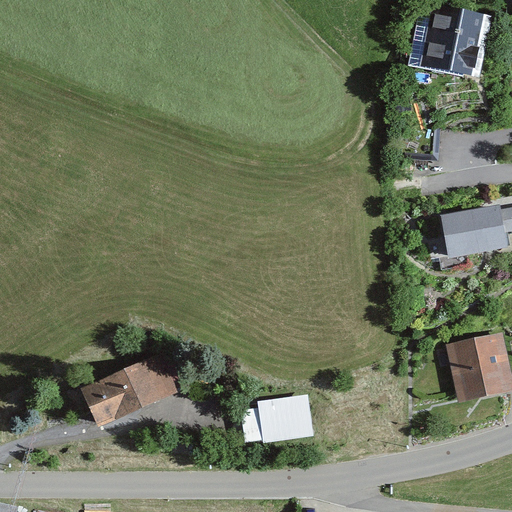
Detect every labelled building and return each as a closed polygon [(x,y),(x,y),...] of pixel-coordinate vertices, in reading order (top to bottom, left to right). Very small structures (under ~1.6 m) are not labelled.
[(489,81),(498,18),(439,8),(439,14),(419,11),(408,77),(466,87),(468,76),(489,81)] [(509,203),(445,214),(454,266),(511,256),(511,213),(509,203)] [(511,334),(455,347),(468,406),(511,396),(511,334)] [(158,355),(83,389),(100,427),(175,393),(158,355)] [(312,434),(307,395),(259,400),(263,440),(312,434)]
